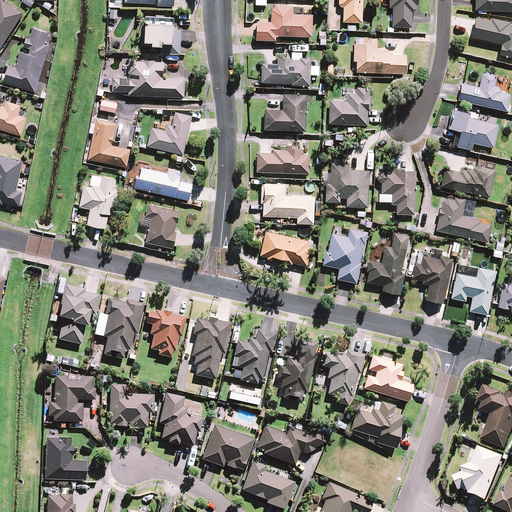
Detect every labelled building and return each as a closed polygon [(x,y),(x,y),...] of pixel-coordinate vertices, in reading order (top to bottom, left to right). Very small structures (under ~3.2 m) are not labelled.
[(0,0),(0,46),(23,12),(4,0),(0,0)] [(343,6),(342,21),(362,22),(362,0),(338,0),(338,4),(340,6),(343,6)] [(416,4),(417,4),(417,0),(388,0),(389,7),(392,7),(391,26),(412,27),(412,12),(416,9),(416,4)] [(511,0),(475,0),(475,9),(511,10),(511,0)] [(293,5),(276,4),(271,9),(271,21),(257,21),(256,39),(276,40),(276,35),(311,36),(312,14),(303,13),(292,13),(293,5)] [(142,33),(141,45),(160,45),(160,52),(180,53),(181,30),(177,29),(177,25),(174,25),(174,16),(145,15),(144,33),(142,33)] [(511,23),(509,23),(509,21),(491,17),(490,19),(475,16),(471,36),(501,42),(498,53),(511,56),(511,23)] [(25,39),(23,46),(30,48),(28,53),(21,50),(16,66),(8,64),(3,81),(35,91),(49,43),(46,42),(49,32),(33,27),(30,38),(26,37),(25,39)] [(364,42),(354,42),(353,60),(356,60),(356,71),(405,73),(405,54),(392,53),(392,50),(384,50),(384,48),(377,48),(377,37),(375,37),(364,36),(364,42)] [(262,62),(261,81),(292,82),(292,84),(310,85),(311,64),(311,57),(300,57),(300,59),(292,59),(292,57),(277,56),(277,63),(262,62)] [(481,61),(471,59),(470,65),(480,67),(481,61)] [(163,71),(164,61),(162,61),(129,60),(128,73),(129,73),(129,77),(113,77),(112,90),(128,91),(128,94),(184,96),(185,78),(162,77),(163,71)] [(319,65),(311,64),(310,74),(318,74),(319,65)] [(486,71),(481,74),(479,86),(461,82),(457,99),(506,110),(510,93),(501,91),(501,90),(498,86),(494,85),(496,77),(493,73),(486,71)] [(367,110),(371,110),(371,95),(370,94),(370,86),(356,86),(356,92),(347,92),(347,100),(329,99),(328,123),(367,124),(367,110)] [(295,93),(283,93),(282,109),(265,108),(264,128),(305,130),(307,94),(295,93)] [(117,103),(101,99),(99,109),(115,112),(117,103)] [(21,104),(6,100),(4,106),(0,104),(0,128),(21,134),(26,116),(18,114),(21,104)] [(467,110),(453,107),(448,127),(460,129),(456,145),(471,149),(472,142),(493,146),(498,123),(466,116),(467,110)] [(192,115),(174,111),(171,124),(166,123),(165,129),(151,126),(147,145),(183,153),(192,115)] [(116,122),(96,118),(88,158),(127,166),(130,148),(111,144),(116,122)] [(337,146),(338,139),(335,139),(323,138),(323,146),(337,146)] [(301,153),(301,147),(297,146),(295,146),(295,144),(286,143),(286,148),(272,148),(272,151),(257,151),(256,171),(309,173),(310,153),(301,153)] [(0,203),(2,204),(2,202),(19,205),(22,190),(16,189),(22,159),(0,154),(0,203)] [(349,168),(349,162),(342,162),(331,161),(330,182),(326,182),(325,201),(340,201),(340,196),(346,197),(346,205),(367,206),(369,169),(349,168)] [(495,169),(476,164),(472,166),(472,168),(469,167),(466,168),(462,168),(458,170),(444,167),(440,185),(489,196),(495,169)] [(133,187),(175,196),(179,180),(181,170),(168,167),(167,171),(142,166),(140,176),(136,175),(133,187)] [(413,213),(416,169),(401,168),(401,167),(392,166),(392,170),(381,169),(378,172),(377,178),(381,181),(381,192),(391,193),(391,203),(397,203),(396,212),(413,213)] [(116,177),(102,174),(99,185),(92,184),(91,186),(84,184),(80,204),(79,206),(90,208),(87,223),(106,227),(109,213),(113,213),(118,190),(113,189),(116,177)] [(179,180),(175,196),(188,199),(192,183),(179,180)] [(285,194),(285,183),(261,182),(261,185),(260,202),(263,202),(262,215),(297,216),(297,222),(313,223),(314,195),(285,194)] [(453,198),(446,197),(442,200),(441,207),(439,207),(438,215),(439,215),(436,229),(487,241),(491,224),(479,221),(480,219),(471,217),(461,214),(465,198),(453,195),(453,198)] [(465,198),(461,214),(471,217),(475,200),(465,198)] [(179,210),(148,203),(145,214),(151,216),(149,226),(146,241),(173,247),(176,230),(175,230),(179,210)] [(149,226),(151,216),(145,214),(142,214),(139,224),(149,226)] [(368,231),(349,227),(347,235),(331,231),(327,250),(325,249),(322,261),(322,263),(339,267),(337,278),(356,282),(361,261),(359,261),(363,243),(365,243),(368,231)] [(265,230),(260,254),(268,256),(267,258),(292,263),(292,261),(307,265),(311,245),(308,244),(309,240),(265,230)] [(391,245),(385,244),(381,261),(369,259),(366,270),(368,270),(366,280),(383,284),(382,288),(400,292),(401,290),(404,272),(401,271),(408,234),(394,231),(391,245)] [(431,256),(439,258),(440,254),(441,255),(442,249),(433,247),(432,252),(423,250),(419,249),(418,253),(416,261),(420,262),(422,254),(431,256)] [(441,255),(440,254),(439,258),(431,256),(422,254),(420,262),(416,261),(414,261),(411,276),(422,279),(421,282),(428,284),(425,298),(443,301),(445,291),(453,257),(441,255)] [(496,270),(478,266),(476,275),(456,271),(451,297),(465,299),(466,294),(472,296),(469,310),(487,313),(490,301),(496,270)] [(498,303),(497,305),(509,308),(510,306),(511,306),(511,272),(510,282),(502,281),(498,303)] [(64,284),(58,315),(63,316),(61,322),(58,338),(64,340),(64,344),(70,345),(71,341),(80,343),(84,324),(86,324),(88,313),(94,314),(99,294),(84,291),(85,288),(64,284)] [(105,312),(105,313),(107,313),(105,323),(102,335),(107,336),(103,353),(123,358),(125,350),(129,351),(133,332),(136,333),(143,303),(126,299),(125,301),(108,298),(108,300),(105,312)] [(154,311),(148,310),(145,322),(151,323),(149,333),(153,334),(150,348),(159,350),(158,354),(171,357),(172,349),(175,350),(178,335),(181,336),(185,318),(185,316),(171,313),(171,311),(162,309),(162,311),(154,309),(154,311)] [(97,321),(105,323),(107,313),(105,313),(105,312),(99,311),(97,321)] [(61,322),(63,316),(58,315),(51,313),(49,320),(61,322)] [(208,316),(207,320),(195,318),(192,333),(196,334),(191,355),(194,355),(193,363),(197,364),(194,374),(215,378),(220,352),(224,353),(231,323),(216,319),(217,318),(208,316)] [(275,332),(257,328),(255,339),(248,337),(247,341),(236,339),(235,343),(233,355),(238,356),(236,365),(242,367),(239,379),(256,383),(258,378),(262,379),(268,351),(271,352),(273,343),(275,332)] [(284,366),(278,365),(276,377),(281,378),(279,387),(284,388),(282,397),(300,401),(302,391),(306,392),(314,358),(313,358),(314,353),(316,342),(297,337),(293,357),(286,355),(286,357),(284,366)] [(364,353),(346,349),(345,354),(332,351),(332,353),(324,352),(321,365),(329,367),(326,377),(330,378),(327,393),(337,396),(336,400),(337,402),(347,404),(349,395),(351,395),(356,372),(359,373),(364,353)] [(412,384),(399,380),(402,371),(400,370),(402,364),(371,355),(367,369),(375,371),(374,376),(367,374),(362,388),(406,401),(407,401),(412,384)] [(92,387),(92,376),(80,375),(76,379),(67,379),(64,375),(54,374),(53,401),(48,401),(48,415),(53,415),(53,420),(81,421),(82,402),(77,402),(77,398),(94,399),(94,387),(92,387)] [(108,424),(126,425),(126,421),(129,421),(129,426),(147,427),(147,412),(152,412),(153,394),(124,393),(125,384),(110,383),(108,424)] [(501,393),(484,386),(478,399),(483,401),(479,411),(491,415),(481,440),(504,449),(511,429),(511,394),(506,392),(505,396),(501,395),(501,393)] [(160,438),(168,439),(167,441),(178,443),(178,441),(193,444),(196,430),(199,431),(202,416),(193,414),(188,416),(185,412),(186,407),(181,406),(183,396),(165,392),(159,422),(164,423),(160,438)] [(399,429),(403,415),(392,412),(394,405),(380,401),(377,410),(371,408),(370,412),(356,408),(350,428),(377,437),(375,442),(395,448),(400,430),(399,429)] [(230,462),(228,465),(235,468),(235,466),(242,469),(253,439),(214,424),(201,458),(223,466),(225,460),(230,462)] [(264,424),(255,447),(263,451),(262,452),(294,464),(299,450),(304,452),(314,448),(313,447),(325,441),(318,427),(306,432),(286,425),(284,432),(264,424)] [(70,445),(70,437),(58,436),(58,437),(46,437),(45,478),(84,479),(85,461),(71,460),(71,454),(72,454),(73,445),(70,445)] [(468,491),(469,494),(485,500),(503,457),(478,447),(471,463),(460,468),(462,472),(453,477),(459,491),(464,489),(465,492),(468,491)] [(283,508),(294,482),(263,470),(265,465),(251,460),(244,478),(245,478),(241,489),(267,499),(266,501),(283,508)] [(511,511),(511,478),(504,493),(501,491),(494,506),(507,511),(511,511)] [(365,511),(371,500),(328,481),(321,498),(324,499),(318,511),(351,511),(352,511),(365,511)] [(73,511),(74,503),(71,503),(71,494),(59,493),(59,495),(46,494),(45,511),(73,511)]
